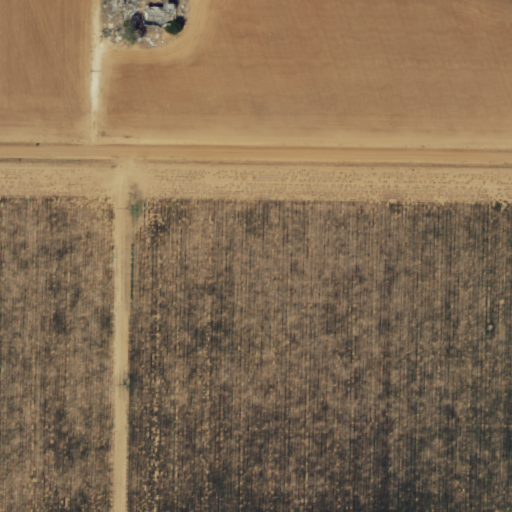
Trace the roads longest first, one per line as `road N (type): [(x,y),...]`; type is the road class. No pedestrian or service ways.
road 1 (track): [(511,168),(0,160)]
road 2 (track): [(86,162),(94,0),(195,2),(171,41),(108,54),(89,84)]
